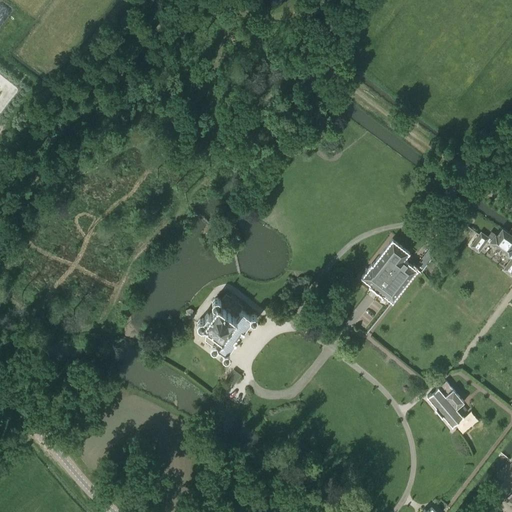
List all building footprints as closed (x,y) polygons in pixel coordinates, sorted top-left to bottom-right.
[(511,235),(502,228),(497,235),(495,234),(492,239),(481,231),(470,246),(478,252),(487,240),(511,258),(503,270),(511,276),(511,274),(511,252),(511,251),(511,235)] [(383,294),(392,301),(417,269),(404,259),(409,252),(391,238),(372,264),(371,263),(361,277),(369,284),(368,285),(382,295),(383,294)] [(417,264),(423,268),(436,252),(430,247),(417,264)] [(205,320),(203,318),(199,319),(196,322),(197,325),(201,328),(204,328),(206,326),(209,329),(206,332),(205,338),(212,343),(210,345),(210,348),(213,350),(216,349),(217,348),(223,352),(222,354),(222,357),(225,359),(228,358),(230,356),(230,353),(228,351),(251,321),(252,322),(255,322),(257,319),(257,316),(254,314),(251,315),(250,317),(241,310),(236,318),(221,306),(222,305),(221,301),(218,298),(214,299),(212,302),(212,306),(214,307),(205,320)] [(190,309),(185,312),(185,316),(189,319),(194,317),(194,312),(190,309)] [(446,380),(427,396),(436,407),(435,408),(442,416),(443,415),(452,426),(463,416),(463,415),(468,411),(461,404),(464,401),(446,380)]
